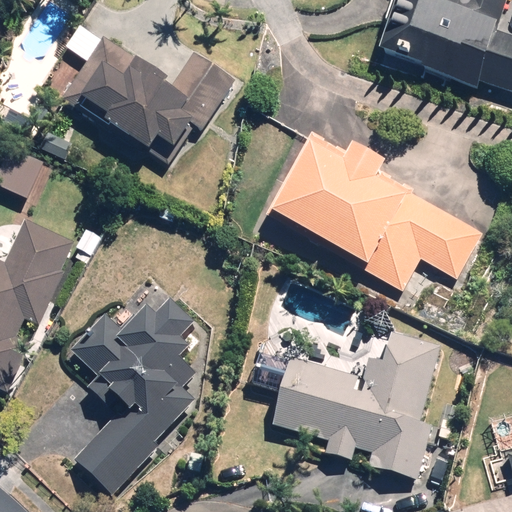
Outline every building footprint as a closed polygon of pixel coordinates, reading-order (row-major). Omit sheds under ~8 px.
[(511,0),(402,0),(382,56),(499,99),(502,92),(511,95),(511,13),(511,11),(511,0)] [(161,149),(177,159),(191,138),(198,143),(237,84),(195,56),(174,89),(104,43),(64,104),(152,162),(161,149)] [(395,192),(380,183),(387,171),(346,147),(339,159),(313,143),(268,220),(365,278),(368,273),(405,294),(423,264),(456,283),(483,237),(398,187),(395,192)] [(5,267),(0,264),(0,395),(11,401),(37,350),(17,340),(27,321),(42,328),(68,277),(63,274),(76,247),(29,222),(5,267)] [(115,332),(105,321),(70,357),(95,380),(87,388),(78,380),(32,428),(110,502),(157,453),(153,450),(197,403),(186,393),(200,379),(184,365),(193,356),(182,346),(195,332),(170,308),(156,323),(146,313),(139,320),(132,314),(115,332)] [(354,397),(358,383),(292,361),(271,431),(328,449),(324,459),(352,468),(357,453),(372,458),(368,471),(421,487),(437,432),(419,426),(442,349),(395,335),(386,363),(371,359),(359,399),(354,397)] [(511,447),(484,455),(494,494),(511,489),(511,447)]
